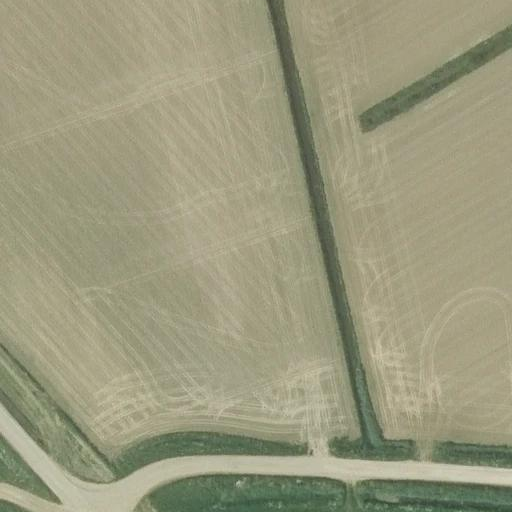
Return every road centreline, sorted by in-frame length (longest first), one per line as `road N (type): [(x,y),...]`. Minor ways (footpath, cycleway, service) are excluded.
road 1 (unclassified): [(83,504),(180,468),(511,482)]
road 2 (tertiary): [(83,504),(0,412)]
